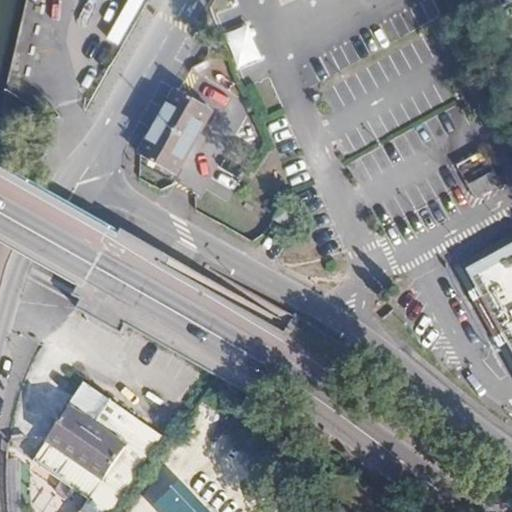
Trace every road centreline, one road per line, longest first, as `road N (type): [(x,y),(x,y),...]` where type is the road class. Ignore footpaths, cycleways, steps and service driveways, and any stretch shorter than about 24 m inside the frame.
road 1 (residential): [(511,445),(365,341),(184,235),(79,161),(20,259),(0,330)]
road 2 (secondary): [(466,511),(304,389),(0,212)]
